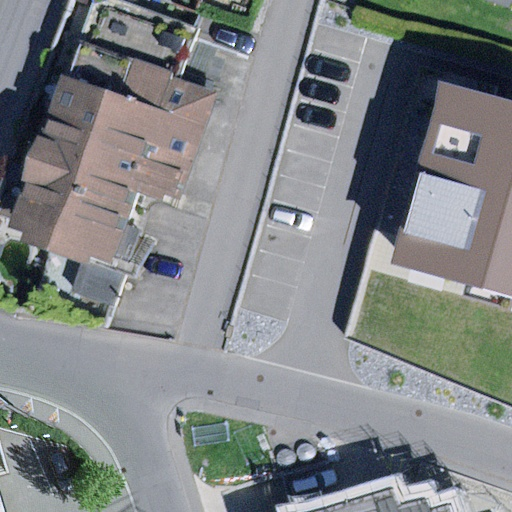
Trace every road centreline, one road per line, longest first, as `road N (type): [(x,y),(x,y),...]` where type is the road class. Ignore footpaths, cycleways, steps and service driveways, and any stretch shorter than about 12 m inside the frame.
road 1 (residential): [(193,375),(284,49),(305,0)]
road 2 (residential): [(193,375),(511,454)]
road 3 (residential): [(170,511),(149,443),(112,390)]
